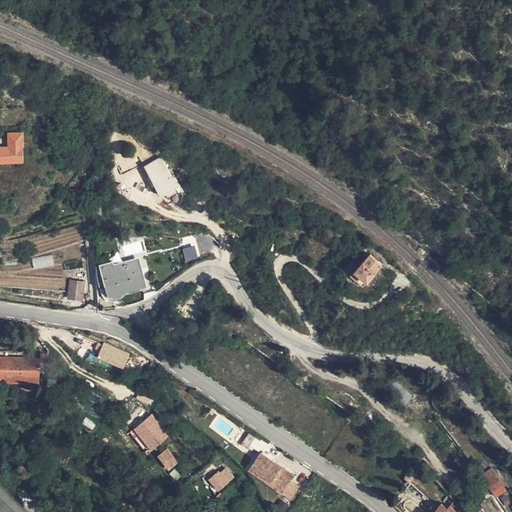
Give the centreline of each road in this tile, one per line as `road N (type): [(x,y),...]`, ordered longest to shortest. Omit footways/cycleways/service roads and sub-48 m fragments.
road 1 (unclassified): [(511,440),(443,374),(414,359),(288,344),(213,265),(125,316),(118,329)]
road 2 (unknown): [(27,0),(65,7),(70,23),(96,323)]
road 3 (tertiary): [(387,511),(118,329)]
road 4 (unknown): [(309,351),(309,326),(281,278),(285,256),(369,308),(407,279)]
